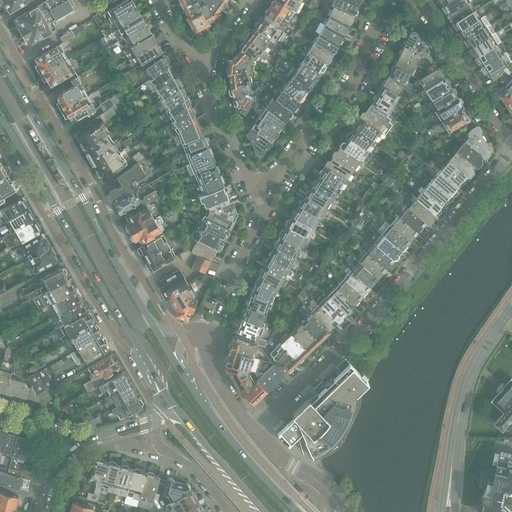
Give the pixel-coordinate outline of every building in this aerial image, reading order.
[(2,0),(4,3),(9,12),(12,10),(12,11),(18,7),(29,0),(2,0)] [(20,15),(15,18),(20,27),(19,29),(20,30),(19,30),(20,31),(20,32),(20,33),(21,34),(21,35),(22,35),(22,36),(23,37),(24,38),(24,37),(25,39),(27,39),(30,43),(33,41),(42,36),(43,37),(48,33),(56,29),(54,27),(52,23),(51,21),(55,19),(55,20),(76,7),(72,0),(46,0),(37,5),(20,15)] [(131,0),(125,0),(107,11),(111,17),(108,19),(110,22),(135,6),(131,0)] [(189,0),(178,0),(187,16),(186,17),(190,23),(191,23),(192,25),(191,28),(192,31),(196,32),(199,31),(200,27),(203,26),(190,2),(189,0)] [(193,0),(190,2),(203,26),(207,23),(209,24),(214,22),(214,20),(213,18),(213,17),(203,0),(193,0)] [(203,0),(213,17),(214,18),(219,11),(218,11),(219,10),(220,8),(221,7),(222,7),(224,7),(227,4),(226,2),(226,1),(226,0),(225,0),(203,0)] [(271,6),(268,9),(287,21),(288,22),(294,12),(274,0),(274,1),(272,1),(270,4),(271,6)] [(274,0),(294,12),(295,12),(300,2),(295,0),(274,0)] [(348,0),(333,0),(332,5),(334,6),(353,15),(356,14),(357,11),(356,9),(358,4),(348,0)] [(444,7),(443,8),(446,13),(448,11),(450,14),(449,15),(468,3),(471,2),(470,2),(473,0),(454,0),(444,7)] [(507,2),(500,6),(500,7),(502,10),(509,6),(507,3),(507,2)] [(449,15),(448,16),(452,21),(454,20),(456,23),(455,23),(474,12),(468,3),(449,15)] [(135,6),(110,22),(111,25),(114,23),(118,29),(141,16),(135,6)] [(334,6),(329,16),(348,25),(349,24),(351,23),(352,20),(351,18),(353,15),(334,6)] [(265,14),(263,17),(263,18),(281,30),(287,21),(268,9),(268,10),(266,10),(265,13),(265,14)] [(455,24),(454,24),(457,29),(459,28),(461,31),(460,32),(479,20),(474,12),(455,23),(455,24)] [(329,16),(324,13),(321,17),(327,20),(324,25),(343,35),(343,34),(345,33),(347,30),(346,29),(348,25),(329,16)] [(141,16),(118,29),(121,35),(118,37),(120,40),(123,38),(146,24),(141,16)] [(460,32),(459,33),(462,38),(464,36),(466,39),(465,40),(466,40),(490,25),(485,16),(481,19),(479,20),(460,32)] [(258,21),(254,26),(256,28),(255,29),(271,42),(275,38),(277,40),(283,33),(281,31),(281,30),(263,18),(262,20),(261,21),(260,22),(258,21)] [(319,23),(314,32),(319,35),(337,45),(338,43),(340,43),(342,40),(341,38),(343,35),(324,25),(319,23)] [(146,24),(123,38),(126,44),(124,46),(125,49),(129,47),(136,43),(137,42),(151,33),(146,24)] [(466,40),(465,41),(468,46),(470,45),(472,48),(471,48),(472,49),(496,33),(490,25),(466,40)] [(82,26),(72,32),(74,36),(85,30),(82,26)] [(249,32),(246,36),(246,38),(248,39),(264,51),(268,47),(270,48),(274,44),(271,42),(255,29),(254,30),(253,32),(252,33),(251,32),(249,32)] [(71,31),(60,38),(63,43),(74,36),(72,32),(71,31)] [(403,46),(403,47),(404,47),(421,56),(428,59),(428,61),(430,63),(433,61),(427,52),(428,52),(427,50),(426,51),(423,47),(424,46),(425,44),(423,41),(421,41),(420,41),(417,37),(418,37),(416,34),(417,33),(416,33),(415,32),(410,32),(409,34),(409,33),(409,34),(408,37),(408,38),(407,41),(406,40),(404,41),(403,44),(403,46)] [(136,43),(129,47),(134,56),(157,43),(151,33),(137,42),(136,43)] [(472,49),(470,50),(474,55),(476,54),(478,57),(477,58),(498,44),(501,42),(496,33),(472,49)] [(319,35),(314,44),(332,54),(333,53),(335,53),(336,50),(336,48),(337,45),(319,35)] [(241,42),(238,46),(239,48),(240,49),(256,61),(260,56),(263,58),(266,53),(264,52),(264,51),(248,39),(247,40),(245,42),(244,43),(243,42),(241,42)] [(157,43),(134,56),(139,64),(162,52),(157,43)] [(314,44),(308,53),(326,64),(327,62),(329,62),(331,59),(330,58),(332,54),(314,44)] [(477,58),(476,59),(479,65),(482,63),(484,66),(482,67),(483,67),(504,54),(498,44),(477,58)] [(38,64),(34,66),(39,75),(67,59),(59,45),(35,59),(38,64)] [(398,55),(398,56),(399,57),(416,65),(421,56),(404,47),(403,50),(402,50),(400,50),(398,53),(399,55),(398,55)] [(227,60),(227,65),(227,67),(248,69),(249,62),(255,63),(256,61),(240,49),(240,50),(235,55),(233,56),(230,60),(229,59),(227,60)] [(483,67),(482,68),(485,74),(487,72),(490,76),(498,70),(500,69),(507,64),(511,61),(506,52),(504,54),(483,67)] [(308,53),(303,62),(320,73),(321,72),(322,72),(323,72),(324,70),(325,69),(324,67),(326,64),(308,53)] [(158,54),(141,64),(151,78),(150,80),(152,79),(168,66),(167,62),(168,60),(165,56),(163,56),(162,56),(160,57),(158,54)] [(393,65),(411,74),(412,74),(416,65),(399,57),(398,59),(397,59),(395,60),(394,63),(394,65),(393,65)] [(67,59),(39,75),(44,82),(47,80),(49,85),(50,86),(74,72),(75,72),(67,59)] [(303,62),(296,70),(313,82),(314,81),(316,81),(319,78),(318,76),(320,73),(303,62)] [(429,68),(425,70),(426,70),(428,74),(439,68),(439,67),(437,68),(434,64),(432,66),(429,68)] [(391,72),(389,76),(411,89),(410,86),(412,85),(409,83),(408,79),(411,74),(393,65),(393,66),(391,66),(390,69),(390,71),(391,72)] [(150,80),(146,83),(150,89),(154,86),(157,89),(175,77),(172,73),(173,71),(173,69),(172,68),(171,67),(169,67),(168,66),(152,79),(150,80)] [(226,68),(226,73),(227,74),(229,74),(229,78),(229,80),(230,88),(240,85),(244,84),(251,83),(249,76),(248,75),(248,69),(227,67),(226,68)] [(421,79),(419,80),(425,90),(443,78),(442,75),(443,74),(443,72),(441,70),(440,69),(439,68),(428,74),(421,79)] [(294,74),(289,80),(306,92),(307,91),(310,92),(312,89),(311,86),(313,82),(296,70),(294,74)] [(498,70),(490,76),(493,80),(493,81),(496,79),(502,75),(498,70)] [(382,85),(399,96),(402,89),(411,94),(411,89),(389,76),(386,80),(386,79),(384,80),(382,83),(382,85)] [(175,77),(157,89),(160,94),(159,95),(162,100),(180,88),(178,83),(179,82),(179,80),(178,79),(176,77),(175,77)] [(443,78),(425,90),(431,100),(450,88),(447,84),(448,81),(447,78),(443,78)] [(289,80),(282,90),(299,102),(299,101),(302,102),(305,99),(303,96),(306,92),(289,80)] [(59,101),(56,103),(60,111),(87,96),(79,82),(64,91),(62,92),(62,93),(56,96),(59,101)] [(261,83),(258,87),(265,92),(268,88),(261,83)] [(228,89),(227,91),(229,95),(231,95),(233,95),(233,96),(235,100),(233,101),(232,102),(234,107),(236,107),(237,107),(238,109),(239,111),(239,112),(240,112),(246,104),(252,95),(248,92),(244,84),(240,85),(230,88),(228,89)] [(376,94),(394,105),(397,107),(399,103),(396,101),(399,96),(382,85),(381,85),(382,86),(380,87),(378,89),(378,92),(379,92),(378,95),(376,94)] [(511,93),(505,87),(501,93),(502,96),(503,97),(503,99),(506,104),(508,104),(511,109),(510,110),(511,113),(511,93)] [(180,88),(162,100),(167,106),(165,107),(168,111),(186,98),(184,94),(184,92),(184,91),(183,89),(182,88),(180,88)] [(450,88),(431,100),(438,110),(456,98),(454,95),(455,91),(453,88),(450,88)] [(282,90),(275,100),(291,112),(292,111),(295,111),(297,108),(296,106),(299,102),(282,90)] [(131,93),(128,95),(134,106),(138,103),(131,93)] [(370,103),(372,104),(388,114),(394,105),(376,94),(376,95),(374,95),(372,98),(373,100),(373,101),(372,103),(370,103)] [(252,95),(246,104),(250,107),(256,98),(252,95)] [(87,96),(60,111),(65,119),(68,117),(71,122),(77,118),(77,119),(81,117),(95,109),(87,96)] [(115,96),(109,100),(113,106),(115,105),(119,102),(115,96)] [(186,98),(168,111),(172,116),(170,117),(173,122),(191,109),(189,105),(190,103),(190,102),(189,100),(188,99),(186,98)] [(273,98),(265,108),(284,122),(287,117),(290,118),(292,114),(291,112),(275,100),(273,98)] [(438,110),(435,112),(442,122),(463,108),(460,104),(461,101),(460,99),(456,98),(438,110)] [(109,100),(100,105),(104,113),(111,107),(113,106),(109,100)] [(246,104),(240,112),(245,115),(250,107),(246,104)] [(362,113),(360,116),(361,118),(361,119),(381,131),(385,134),(391,125),(391,124),(388,122),(390,119),(386,117),(388,114),(372,104),(365,113),(362,113)] [(104,113),(99,116),(104,122),(115,114),(113,110),(111,107),(104,113)] [(265,108),(258,118),(277,132),(277,131),(280,127),(283,127),(285,124),(284,122),(265,108)] [(463,108),(442,122),(448,132),(451,130),(462,124),(468,120),(466,116),(467,115),(467,116),(468,115),(467,115),(467,113),(466,110),(464,110),(463,108)] [(173,122),(165,127),(172,137),(173,136),(177,133),(195,120),(193,116),(194,114),(194,113),(194,111),(192,110),(191,109),(173,122)] [(258,118),(251,128),(269,140),(270,141),(273,137),(276,137),(278,134),(277,132),(258,118)] [(468,120),(462,124),(465,128),(472,123),(470,119),(470,118),(469,119),(468,120)] [(355,122),(353,125),(354,128),(374,141),(381,131),(361,119),(358,122),(355,122)] [(177,133),(173,136),(177,146),(181,143),(202,135),(202,134),(203,134),(203,132),(202,129),(201,128),(198,129),(195,120),(177,133)] [(102,122),(78,138),(81,142),(79,144),(82,149),(84,148),(85,149),(107,133),(104,128),(105,127),(102,122)] [(469,136),(464,141),(483,158),(486,157),(489,154),(489,153),(489,151),(484,147),(486,145),(484,140),(479,133),(480,133),(480,132),(480,130),(478,127),(477,126),(476,126),(470,130),(467,134),(469,136)] [(251,128),(246,134),(251,146),(253,146),(254,148),(253,150),(254,154),(258,156),(263,155),(265,152),(264,149),(266,147),(269,147),(271,144),(270,141),(269,140),(251,128)] [(348,132),(346,135),(347,138),(367,150),(374,141),(354,128),(351,132),(348,132)] [(150,130),(147,132),(150,138),(156,134),(152,129),(150,130)] [(427,132),(421,135),(425,141),(431,137),(427,132)] [(107,133),(85,149),(87,152),(85,154),(89,160),(112,143),(106,135),(107,134),(107,133)] [(202,135),(181,143),(186,154),(206,145),(207,144),(207,142),(206,140),(205,138),(203,139),(201,136),(202,135)] [(128,138),(122,143),(125,147),(132,143),(128,138)] [(341,142),(339,145),(340,147),(340,148),(360,160),(365,163),(371,153),(367,150),(347,138),(344,142),(341,142)] [(421,138),(416,144),(421,148),(426,143),(421,138)] [(464,141),(456,151),(475,167),(478,167),(481,163),(481,160),(479,159),(482,156),(483,158),(464,141)] [(112,143),(89,160),(92,166),(94,165),(96,169),(118,153),(112,145),(112,144),(112,143)] [(206,145),(186,154),(190,164),(212,155),(211,153),(210,150),(209,148),(207,149),(206,146),(207,145),(206,145)] [(334,151),(332,155),(333,157),(353,170),(360,160),(340,148),(337,151),(334,151)] [(456,151),(448,161),(467,177),(469,177),(473,173),(472,173),(472,170),(473,170),(471,169),(473,166),(475,167),(456,151)] [(139,152),(128,160),(129,161),(132,166),(138,162),(143,157),(139,152)] [(97,169),(95,171),(98,176),(100,176),(102,179),(103,179),(127,163),(123,158),(122,159),(118,153),(96,169),(97,169)] [(190,164),(186,166),(190,176),(194,174),(215,166),(214,166),(213,163),(215,162),(214,160),(213,157),(212,155),(190,164)] [(327,161),(325,164),(326,167),(346,179),(353,170),(333,157),(330,161),(327,161)] [(444,165),(440,170),(459,186),(461,186),(464,182),(464,180),(463,178),(465,176),(467,177),(448,161),(444,157),(440,162),(444,165)] [(389,159),(387,163),(395,168),(397,164),(389,159)] [(108,195),(106,197),(109,203),(112,202),(113,202),(114,203),(134,191),(140,188),(136,180),(145,175),(138,162),(132,166),(116,177),(121,186),(117,188),(116,188),(115,187),(109,190),(110,192),(109,192),(109,193),(108,193),(109,194),(108,194),(108,195)] [(0,163),(0,179),(7,175),(7,174),(8,173),(9,170),(7,166),(7,167),(4,166),(2,167),(0,163)] [(432,163),(429,167),(437,173),(440,170),(432,163)] [(215,166),(194,174),(198,185),(219,176),(218,176),(217,173),(219,172),(219,170),(217,168),(216,166),(215,166)] [(321,171),(319,174),(319,176),(319,177),(339,189),(343,183),(345,184),(347,180),(346,179),(326,167),(323,171),(321,171)] [(437,173),(432,180),(451,196),(453,196),(456,192),(456,190),(456,189),(455,188),(457,185),(459,187),(459,186),(440,170),(437,173)] [(393,171),(389,176),(394,181),(395,181),(399,176),(393,171)] [(7,175),(0,179),(0,202),(3,201),(4,199),(3,197),(15,190),(15,189),(18,187),(18,186),(15,180),(14,180),(11,181),(7,175)] [(202,193),(198,195),(199,197),(223,187),(223,186),(222,187),(221,183),(223,183),(223,181),(222,178),(221,176),(219,177),(219,176),(198,185),(202,193)] [(383,182),(381,186),(386,190),(394,181),(389,176),(388,177),(383,182)] [(314,181),(312,183),(313,186),(312,187),(332,198),(336,192),(338,193),(341,189),(339,189),(319,177),(316,181),(316,180),(314,181)] [(347,180),(345,184),(352,188),(354,184),(347,180)] [(432,180),(423,189),(443,205),(445,205),(448,202),(448,201),(448,199),(446,197),(449,195),(451,196),(432,180)] [(373,182),(370,186),(373,188),(377,190),(379,186),(373,182)] [(419,194),(415,199),(433,214),(434,215),(437,215),(440,211),(440,209),(440,208),(438,207),(441,204),(443,206),(443,205),(423,189),(420,186),(416,191),(419,194)] [(223,187),(199,197),(201,203),(203,202),(206,208),(208,207),(227,199),(228,198),(229,196),(230,196),(227,191),(225,190),(224,191),(223,187)] [(305,193),(306,196),(305,196),(326,208),(329,202),(332,203),(334,199),(332,198),(312,187),(309,190),(307,191),(305,193)] [(402,188),(399,192),(410,201),(413,197),(402,188)] [(378,190),(375,195),(379,199),(383,195),(378,190)] [(134,191),(114,203),(116,207),(115,207),(115,209),(117,213),(119,214),(122,212),(139,203),(140,202),(140,201),(134,191)] [(140,202),(139,203),(141,207),(145,204),(158,197),(155,191),(143,197),(144,198),(140,201),(140,202)] [(299,205),(298,206),(319,217),(322,211),(325,212),(327,208),(326,208),(305,196),(302,200),(300,200),(298,203),(299,205)] [(20,198),(0,208),(0,224),(1,224),(27,208),(24,201),(21,203),(20,199),(21,199),(20,198)] [(210,211),(206,217),(227,228),(228,228),(230,228),(231,228),(233,222),(232,220),(231,220),(232,219),(233,219),(235,218),(236,218),(237,215),(236,212),(233,211),(232,211),(231,210),(233,210),(233,209),(234,208),(235,207),(234,207),(232,203),(233,202),(232,202),(230,202),(229,202),(227,199),(208,207),(210,211)] [(412,202),(407,208),(426,225),(429,224),(432,221),(432,220),(432,218),(430,216),(433,214),(415,199),(412,202)] [(362,202),(355,211),(359,213),(360,212),(365,205),(362,202)] [(126,226),(125,227),(125,229),(127,230),(129,230),(130,232),(154,219),(147,207),(145,204),(141,207),(133,211),(125,215),(128,220),(129,222),(126,225),(126,226)] [(365,205),(360,212),(364,214),(369,208),(365,205)] [(293,210),(291,214),(292,216),(314,228),(315,229),(320,218),(319,217),(298,206),(296,210),(293,210)] [(402,210),(398,216),(417,232),(419,232),(422,229),(422,226),(424,223),(426,225),(407,208),(405,207),(402,210)] [(1,224),(0,224),(0,231),(2,234),(3,233),(5,236),(8,235),(34,219),(33,219),(31,215),(27,208),(1,224)] [(359,214),(351,224),(355,227),(363,218),(362,217),(359,214)] [(204,222),(200,228),(222,238),(222,239),(225,239),(227,234),(226,232),(226,231),(225,231),(227,228),(206,217),(204,216),(202,221),(204,222)] [(287,220),(285,224),(286,226),(285,226),(307,238),(308,238),(314,228),(292,216),(289,220),(287,220)] [(395,219),(390,225),(409,241),(411,241),(414,238),(414,236),(417,232),(398,216),(397,216),(395,219)] [(8,235),(11,241),(14,246),(40,231),(39,231),(39,230),(38,231),(36,227),(38,226),(34,219),(8,235)] [(154,219),(130,232),(131,235),(130,236),(131,238),(132,239),(134,239),(134,240),(135,240),(138,238),(140,240),(138,241),(141,246),(162,234),(161,231),(158,225),(154,219)] [(390,225),(382,234),(401,250),(403,250),(404,250),(406,247),(406,245),(409,241),(390,225)] [(280,230),(278,234),(279,236),(279,237),(299,247),(302,248),(305,242),(307,238),(285,226),(283,230),(280,230)] [(195,239),(197,240),(194,246),(213,255),(216,249),(219,251),(219,250),(222,244),(221,242),(220,242),(222,238),(200,228),(198,227),(196,232),(198,233),(195,239)] [(137,250),(139,254),(142,255),(144,254),(146,258),(168,245),(162,234),(141,246),(138,247),(138,248),(137,250)] [(382,234),(374,243),(393,260),(395,259),(396,259),(398,256),(398,254),(401,250),(382,234)] [(41,235),(14,251),(18,257),(22,255),(25,261),(50,247),(49,246),(50,245),(46,238),(43,240),(40,236),(41,235)] [(275,242),(274,244),(274,246),(274,247),(293,257),(299,247),(279,237),(277,241),(276,241),(275,242)] [(374,243),(366,252),(385,269),(388,269),(391,265),(390,265),(390,263),(393,260),(374,243)] [(148,262),(145,264),(149,271),(153,269),(153,270),(155,270),(160,268),(160,265),(162,264),(163,264),(170,260),(170,259),(175,257),(168,245),(146,258),(148,262)] [(194,246),(191,252),(198,256),(210,262),(210,261),(213,255),(194,246)] [(50,247),(25,261),(29,268),(26,270),(29,276),(56,261),(56,260),(54,261),(51,256),(55,254),(51,247),(50,248),(50,247)] [(270,253),(268,255),(268,257),(269,257),(269,258),(288,268),(294,258),(293,258),(293,257),(274,247),(274,248),(272,252),(271,252),(270,253)] [(189,250),(180,255),(181,258),(183,260),(192,255),(191,252),(189,250)] [(366,252),(358,262),(377,278),(380,278),(383,275),(382,274),(382,272),(385,269),(366,252)] [(198,256),(195,262),(207,267),(210,262),(198,256)] [(350,261),(349,262),(354,266),(350,271),(369,287),(370,287),(372,287),(375,284),(374,281),(377,278),(358,262),(353,257),(350,261)] [(263,268),(282,278),(283,279),(288,268),(269,258),(268,259),(266,259),(265,262),(265,264),(263,268)] [(195,262),(193,268),(202,272),(204,273),(207,267),(195,262)] [(313,262),(311,266),(317,270),(320,265),(313,262)] [(42,287),(27,295),(28,298),(29,300),(44,292),(67,280),(65,276),(66,276),(65,274),(67,273),(67,272),(65,269),(62,269),(62,268),(38,279),(39,280),(42,287)] [(254,283),(253,283),(275,292),(282,278),(263,268),(262,269),(260,270),(259,272),(259,274),(257,279),(255,283),(254,283)] [(312,268),(306,277),(310,280),(316,271),(312,268)] [(169,297),(184,288),(188,286),(179,271),(160,282),(162,287),(160,288),(162,292),(162,293),(164,297),(165,298),(166,299),(169,297)] [(347,274),(342,280),(361,296),(362,296),(364,296),(367,293),(367,290),(369,287),(350,271),(347,274)] [(67,280),(44,292),(52,304),(74,292),(74,291),(74,290),(74,288),(73,285),(71,285),(70,284),(71,284),(70,283),(69,280),(68,280),(67,280)] [(342,280),(335,289),(354,305),(356,305),(359,302),(359,300),(361,296),(342,280)] [(250,288),(249,291),(250,292),(249,295),(271,303),(274,296),(275,292),(253,283),(254,284),(253,287),(252,286),(252,288),(250,288)] [(184,288),(169,297),(170,300),(177,311),(175,315),(178,317),(178,319),(179,319),(181,321),(184,321),(185,319),(186,319),(189,311),(192,312),(196,300),(193,299),(194,296),(191,290),(187,292),(184,288)] [(335,289),(327,296),(345,314),(347,314),(348,314),(351,311),(350,311),(351,308),(354,305),(335,289)] [(302,290),(298,295),(304,299),(307,295),(302,290)] [(74,292),(52,304),(57,315),(80,301),(80,300),(81,298),(79,296),(77,296),(76,295),(74,292)] [(246,301),(245,304),(246,305),(246,307),(267,315),(271,303),(249,295),(250,295),(249,298),(248,300),(246,301)] [(327,296),(318,305),(336,322),(339,322),(342,319),(342,317),(345,314),(327,296)] [(80,301),(57,315),(63,325),(86,312),(86,311),(87,309),(85,306),(83,306),(83,305),(82,305),(80,301)] [(318,305),(310,313),(328,331),(328,330),(330,330),(330,331),(333,328),(333,327),(333,325),(336,322),(318,305)] [(302,306),(298,310),(305,317),(300,323),(301,324),(318,342),(320,342),(324,338),(324,336),(324,335),(323,335),(326,332),(327,331),(328,331),(310,313),(309,313),(302,306)] [(240,318),(263,327),(265,328),(267,323),(264,322),(267,315),(246,307),(245,308),(243,309),(242,312),(243,313),(242,316),(241,318),(240,318)] [(63,325),(60,327),(64,335),(60,338),(63,342),(67,340),(93,324),(91,320),(91,319),(92,319),(92,318),(92,317),(92,316),(91,316),(91,315),(91,314),(90,314),(90,313),(89,313),(88,313),(88,312),(87,313),(86,312),(63,325)] [(237,321),(236,324),(237,326),(238,326),(236,331),(237,332),(239,333),(250,337),(249,337),(251,338),(252,337),(255,338),(258,339),(259,338),(263,327),(240,318),(239,320),(237,321)] [(93,324),(67,340),(74,352),(101,337),(98,332),(99,331),(99,330),(99,329),(99,328),(98,328),(98,327),(98,326),(97,326),(97,325),(96,325),(95,325),(95,324),(94,325),(94,324),(94,325),(93,324)] [(298,330),(292,336),(307,352),(308,352),(310,352),(313,348),(313,346),(316,343),(317,342),(318,342),(301,324),(296,328),(298,330)] [(288,340),(281,346),(297,362),(299,362),(303,358),(303,356),(305,354),(307,352),(292,336),(290,334),(286,338),(288,340)] [(229,343),(228,347),(228,348),(229,349),(251,357),(252,350),(255,351),(257,345),(256,344),(253,343),(234,336),(232,342),(231,342),(229,343)] [(74,352),(70,354),(76,365),(79,365),(81,364),(106,350),(108,349),(105,344),(106,343),(106,342),(106,341),(106,340),(105,340),(105,339),(105,338),(104,338),(104,337),(103,337),(102,337),(101,337),(74,352)] [(254,343),(253,343),(256,344),(257,345),(265,348),(267,344),(268,342),(259,338),(258,339),(255,338),(254,343)] [(277,350),(271,355),(277,362),(285,371),(286,372),(289,372),(292,368),(292,366),(295,364),(296,362),(297,362),(281,346),(280,344),(275,348),(277,350)] [(225,357),(224,361),(225,363),(225,364),(226,364),(247,370),(249,364),(252,364),(253,358),(251,357),(229,349),(227,356),(225,357)] [(91,380),(83,385),(87,392),(97,386),(114,377),(112,373),(110,370),(114,368),(117,369),(119,365),(117,364),(115,361),(117,358),(115,353),(111,353),(109,355),(87,367),(91,374),(89,376),(91,380)] [(271,355),(268,363),(274,365),(277,362),(271,355)] [(37,357),(32,360),(36,367),(41,364),(37,357)] [(274,365),(272,366),(281,375),(285,371),(277,362),(274,365)] [(226,368),(226,369),(243,397),(246,396),(252,403),(253,402),(255,403),(260,397),(259,396),(265,390),(266,390),(265,390),(257,381),(253,385),(246,373),(247,370),(226,364),(226,365),(227,365),(227,366),(226,368)] [(266,364),(261,368),(265,372),(270,367),(266,364)] [(294,418),(277,434),(278,435),(280,432),(289,441),(287,444),(288,445),(301,432),(304,439),(310,453),(311,456),(313,461),(314,461),(314,460),(318,458),(321,457),(324,455),(326,453),(329,452),(331,450),(335,446),(339,442),(343,438),(346,434),(349,430),(350,428),(351,426),(352,424),(353,422),(354,420),(356,414),(358,408),(359,403),(360,397),(360,391),(368,383),(366,381),(365,380),(360,375),(349,364),(348,365),(340,372),(333,380),(326,386),(325,387),(317,395),(310,401),(308,399),(307,400),(303,402),(300,405),(298,408),(295,411),(292,414),(291,415),(294,418)] [(272,366),(267,371),(275,380),(281,375),(272,366)] [(0,368),(0,390),(1,391),(5,392),(11,371),(0,368)] [(36,373),(25,379),(31,390),(35,396),(36,396),(46,391),(46,390),(54,386),(54,385),(50,380),(44,369),(36,373)] [(11,371),(5,392),(6,392),(7,394),(10,395),(12,394),(15,394),(16,396),(18,397),(21,396),(25,397),(30,399),(38,401),(35,396),(31,390),(28,389),(25,384),(9,379),(12,371),(11,371)] [(267,371),(262,376),(270,385),(275,380),(267,371)] [(114,377),(97,386),(101,392),(102,392),(105,397),(128,384),(129,381),(127,377),(124,376),(122,372),(114,377)] [(262,376),(257,381),(265,390),(270,385),(262,376)] [(511,377),(499,392),(492,400),(505,412),(495,423),(503,431),(511,421),(511,377)] [(105,397),(104,398),(108,404),(109,403),(112,408),(135,395),(136,392),(133,388),(131,388),(128,384),(105,397)] [(46,391),(36,396),(38,401),(42,399),(44,403),(45,402),(48,403),(49,402),(50,400),(51,399),(47,392),(46,391)] [(112,408),(111,409),(114,415),(116,414),(119,420),(142,407),(141,407),(142,406),(142,404),(140,400),(137,399),(135,395),(112,408)] [(88,416),(82,419),(85,425),(91,421),(88,416)] [(7,434),(1,454),(12,458),(18,437),(18,436),(17,436),(18,434),(16,433),(13,433),(11,433),(10,435),(7,434)] [(12,458),(9,468),(21,471),(23,465),(25,457),(27,458),(28,456),(29,453),(29,451),(27,451),(27,447),(28,445),(30,444),(31,441),(29,438),(26,437),(24,439),(22,438),(22,437),(22,438),(18,437),(12,458)] [(486,490),(483,500),(486,500),(484,509),(487,511),(511,511),(511,452),(511,454),(501,452),(496,451),(493,463),(498,464),(495,479),(489,478),(486,491),(486,490)] [(88,469),(86,476),(90,477),(89,479),(96,481),(95,484),(96,484),(93,494),(88,493),(86,499),(96,502),(97,502),(101,486),(108,462),(104,461),(102,459),(103,459),(98,457),(98,458),(96,459),(95,459),(92,470),(88,469)] [(108,462),(101,486),(107,488),(106,490),(113,492),(120,466),(116,465),(115,462),(110,461),(108,462)] [(120,466),(113,492),(119,494),(126,496),(133,469),(129,468),(128,466),(123,464),(123,465),(121,466),(120,466)] [(0,484),(17,489),(18,485),(21,485),(22,484),(22,481),(22,479),(21,478),(21,477),(20,477),(21,471),(9,468),(8,474),(2,473),(0,472),(0,484)] [(126,496),(124,503),(136,507),(137,506),(146,473),(141,472),(140,470),(140,469),(135,468),(133,469),(126,496)] [(146,473),(137,506),(148,509),(149,509),(152,500),(154,491),(158,478),(158,477),(154,475),(153,473),(148,471),(148,472),(146,473)] [(154,491),(152,500),(158,510),(165,505),(190,490),(190,489),(188,484),(187,484),(186,483),(184,484),(174,481),(175,481),(173,480),(172,479),(169,478),(167,479),(166,478),(166,481),(158,478),(154,491)] [(190,490),(165,505),(168,511),(170,510),(171,511),(179,511),(197,502),(196,501),(197,499),(195,496),(193,495),(193,494),(191,495),(190,492),(191,491),(190,490)] [(0,511),(13,511),(14,510),(18,496),(0,491),(0,511)] [(90,511),(92,508),(72,501),(69,511),(90,511)] [(179,511),(203,511),(203,510),(201,507),(200,507),(199,506),(198,506),(196,503),(197,502),(179,511)]
